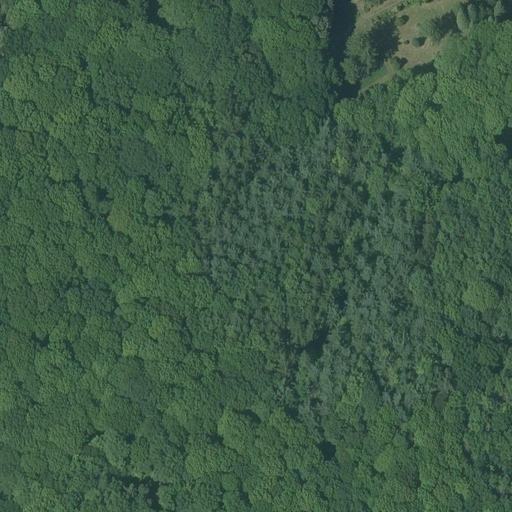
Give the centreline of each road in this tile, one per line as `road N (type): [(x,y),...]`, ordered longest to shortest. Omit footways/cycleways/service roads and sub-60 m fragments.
road 1 (track): [(511,154),(444,190),(397,333),(357,394),(306,448),(273,511)]
road 2 (track): [(0,65),(55,18),(113,0)]
